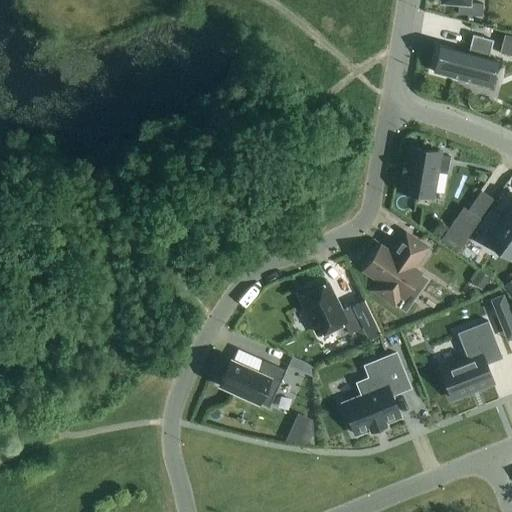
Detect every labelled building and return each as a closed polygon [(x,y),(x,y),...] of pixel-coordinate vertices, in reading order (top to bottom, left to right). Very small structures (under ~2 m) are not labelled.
[(470,3),(469,0),(441,0),(442,2),(460,3),(460,14),(484,15),(484,3),(470,3)] [(511,55),(511,36),(505,35),(501,53),(511,55)] [(491,88),(498,61),(488,59),(493,41),(473,36),(468,54),(440,46),(433,73),(491,88)] [(439,154),(409,149),(407,164),(406,164),(403,177),(405,177),(402,192),(431,197),(436,170),(448,172),(450,157),(438,155),(439,154)] [(511,246),(511,206),(493,233),(511,246)] [(460,248),(480,220),(463,208),(443,236),(460,248)] [(491,210),(480,224),(490,231),(500,217),(491,210)] [(427,249),(406,234),(391,255),(380,247),(364,271),(379,281),(373,291),(394,306),(401,296),(404,298),(420,274),(413,270),(427,249)] [(481,290),(489,278),(478,271),(471,283),(481,290)] [(327,285),(300,297),(318,335),(344,323),(349,334),(362,329),(351,307),(340,312),(327,285)] [(510,308),(504,294),(491,300),(496,313),(510,308)] [(467,360),(440,370),(452,400),(493,384),(486,366),(502,359),(488,322),(457,334),(467,360)] [(410,389),(396,354),(375,362),(380,374),(356,384),(362,397),(343,405),(355,436),(370,429),(371,432),(385,426),(385,424),(400,418),(391,396),(410,389)] [(311,377),(310,366),(292,358),(288,367),(311,377)] [(259,373),(230,360),(219,386),(269,408),(286,371),(264,361),(259,373)]
